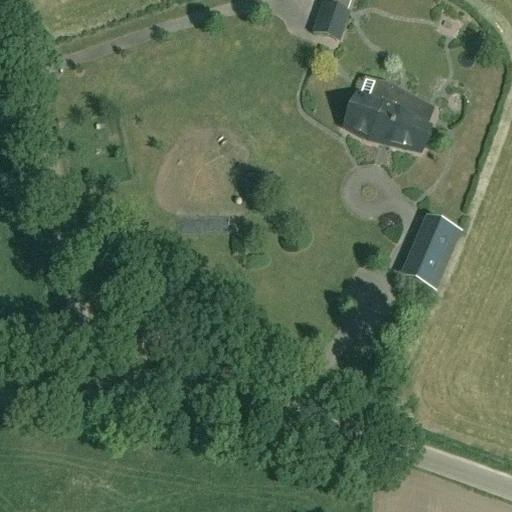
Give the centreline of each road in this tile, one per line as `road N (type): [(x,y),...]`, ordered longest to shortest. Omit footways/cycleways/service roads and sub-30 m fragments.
road 1 (unclassified): [(511,490),(300,420),(205,402),(91,395)]
road 2 (unclassified): [(91,395),(13,0)]
